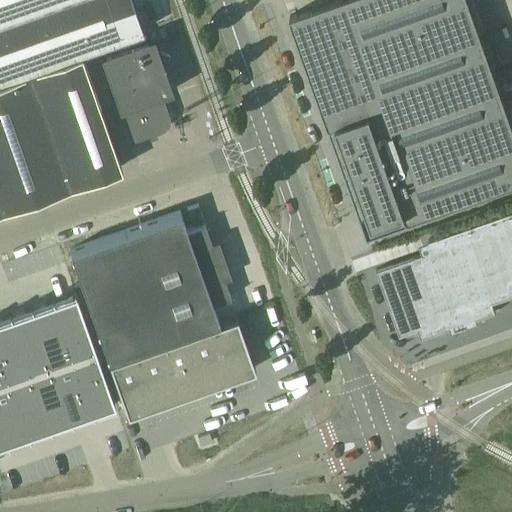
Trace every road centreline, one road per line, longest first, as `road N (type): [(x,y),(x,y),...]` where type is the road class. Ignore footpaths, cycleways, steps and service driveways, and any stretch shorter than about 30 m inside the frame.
road 1 (unclassified): [(376,439),(241,479),(53,511)]
road 2 (unclassified): [(376,439),(272,142)]
road 3 (unclassified): [(0,238),(272,142)]
road 4 (unclassified): [(272,142),(223,0)]
road 5 (unclassified): [(376,439),(511,385)]
